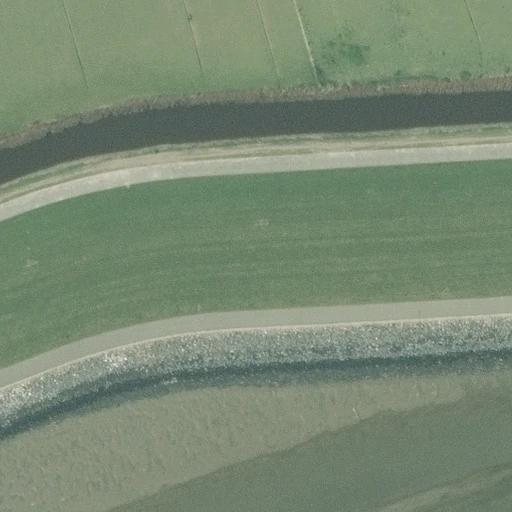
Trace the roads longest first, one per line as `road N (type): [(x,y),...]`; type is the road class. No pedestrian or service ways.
road 1 (unclassified): [(0,399),(163,344),(511,321)]
road 2 (unclassified): [(0,222),(93,192),(178,178),(511,157)]
